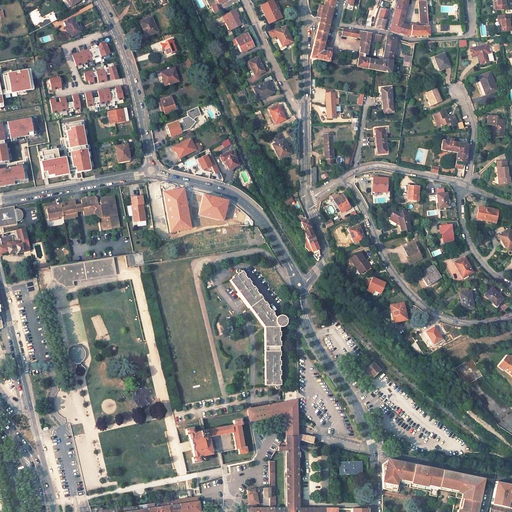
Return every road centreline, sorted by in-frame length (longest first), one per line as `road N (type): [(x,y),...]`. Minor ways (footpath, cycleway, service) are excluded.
road 1 (residential): [(345,176),(386,264),(425,309),(471,323),(511,314)]
road 2 (residential): [(299,284),(262,220),(234,195),(150,170)]
road 3 (unclassified): [(226,511),(238,480),(275,433),(373,452)]
road 4 (residential): [(46,476),(0,290)]
road 5 (residential): [(373,452),(351,397),(309,334),(299,284)]
road 6 (residential): [(150,170),(134,80),(97,0)]
road 7 (residential): [(303,18),(406,39),(468,36)]
road 8 (residential): [(0,198),(150,170)]
road 9 (residential): [(304,122),(244,0)]
road 10 (residential): [(511,286),(473,252),(460,217),(462,183)]
